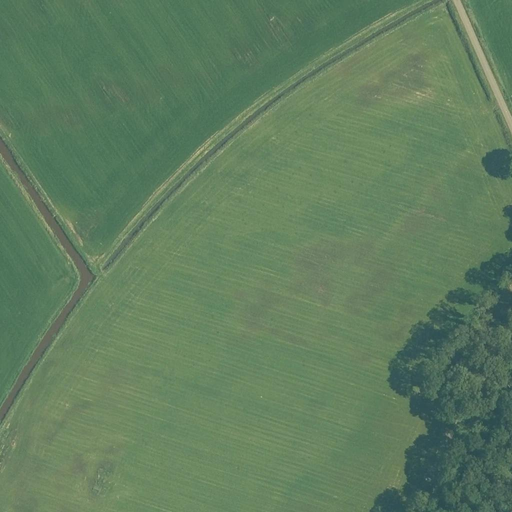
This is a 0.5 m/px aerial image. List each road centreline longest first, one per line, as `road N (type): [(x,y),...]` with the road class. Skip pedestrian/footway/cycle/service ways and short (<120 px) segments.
road 1 (unclassified): [(417,511),(462,417),(511,342)]
road 2 (unclassified): [(511,128),(455,0)]
